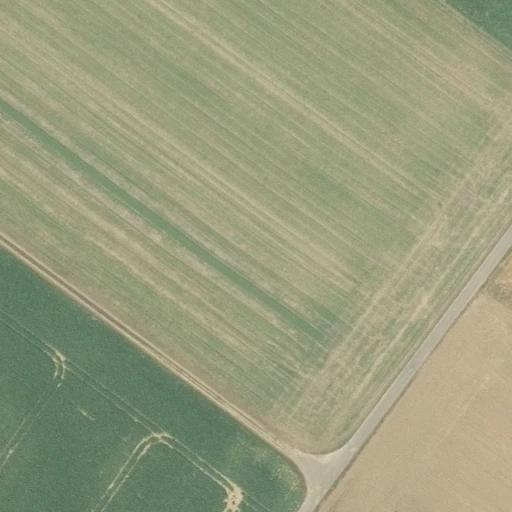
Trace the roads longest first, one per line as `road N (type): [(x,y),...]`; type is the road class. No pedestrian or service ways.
road 1 (track): [(0,259),(321,499)]
road 2 (track): [(312,511),(511,251)]
